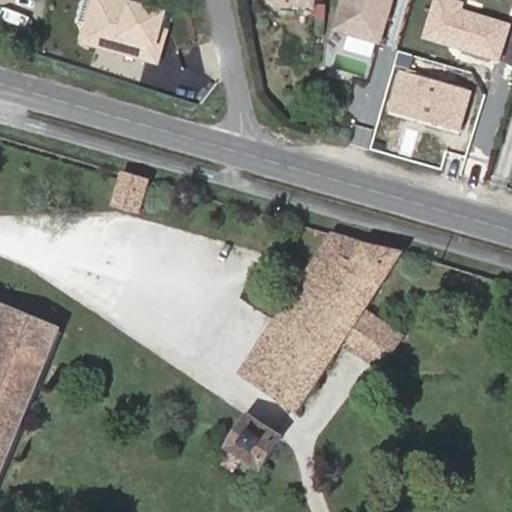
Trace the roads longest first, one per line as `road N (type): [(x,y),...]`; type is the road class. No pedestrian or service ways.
road 1 (tertiary): [(511,233),(238,154)]
road 2 (tertiary): [(238,154),(0,86)]
road 3 (residential): [(219,0),(244,129),(238,154)]
